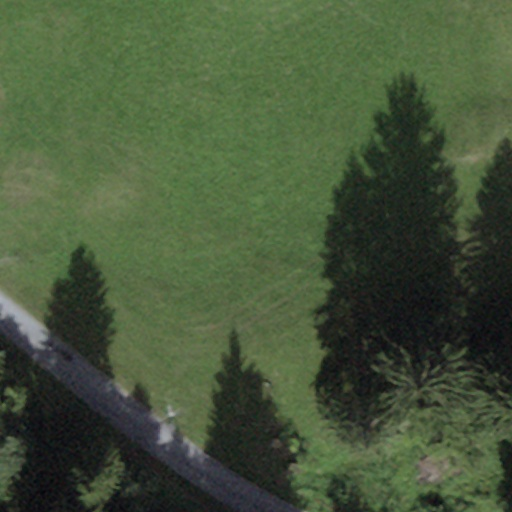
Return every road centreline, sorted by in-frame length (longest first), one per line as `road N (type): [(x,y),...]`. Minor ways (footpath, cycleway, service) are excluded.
road 1 (primary): [(0,340),(28,0)]
road 2 (track): [(0,320),(231,511)]
